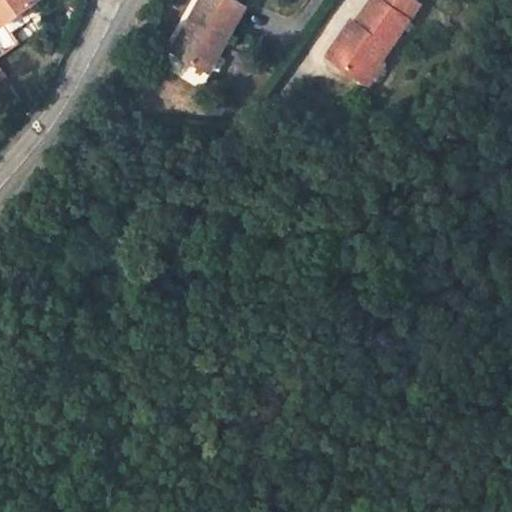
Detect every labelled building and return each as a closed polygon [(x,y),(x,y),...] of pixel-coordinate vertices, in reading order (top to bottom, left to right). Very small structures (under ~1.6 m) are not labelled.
[(0,0),(0,19),(5,27),(36,7),(31,0),(0,0)] [(201,0),(174,49),(206,67),(225,33),(231,37),(247,7),(234,0),(201,0)] [(413,0),(373,0),(357,24),(359,26),(352,36),(345,31),(328,56),(361,79),(377,55),(386,61),(414,20),(409,16),(418,3),(413,0)] [(414,20),(423,7),(418,3),(409,16),(414,20)] [(352,36),(359,26),(357,24),(352,21),(345,31),(352,36)] [(225,33),(206,67),(212,71),(231,37),(225,33)] [(370,85),(386,61),(377,55),(361,79),(370,85)] [(110,310),(100,336),(124,345),(134,319),(110,310)]
